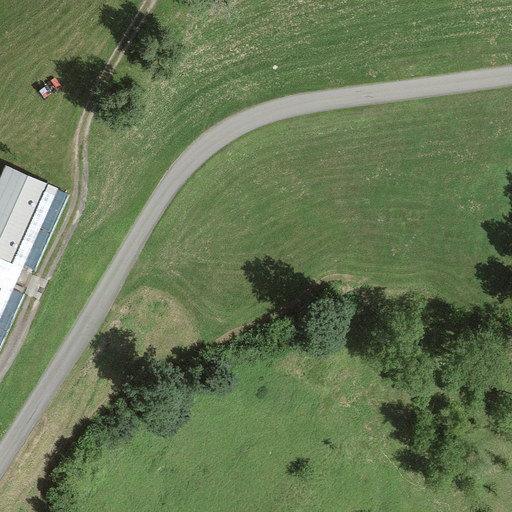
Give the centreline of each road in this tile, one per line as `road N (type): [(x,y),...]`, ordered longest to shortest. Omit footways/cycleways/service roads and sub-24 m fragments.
road 1 (unclassified): [(0,459),(174,179),(218,134),(313,100),(511,77)]
road 2 (track): [(147,0),(86,109),(65,224),(0,360)]
